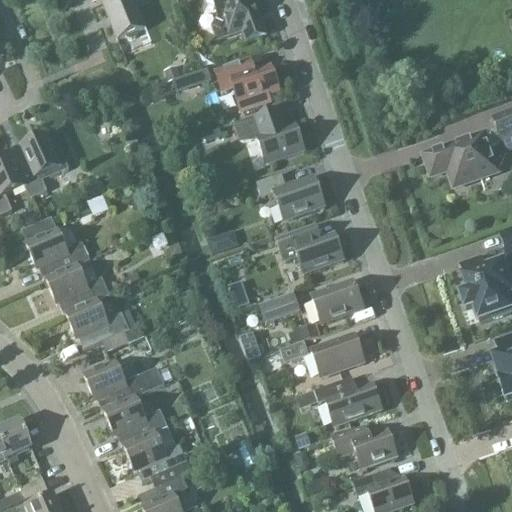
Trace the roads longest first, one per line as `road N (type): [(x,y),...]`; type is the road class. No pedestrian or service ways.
road 1 (residential): [(456,489),(285,0)]
road 2 (residential): [(101,511),(55,410),(0,346)]
